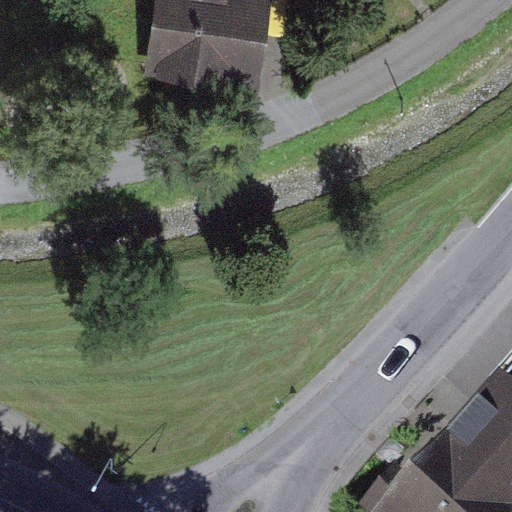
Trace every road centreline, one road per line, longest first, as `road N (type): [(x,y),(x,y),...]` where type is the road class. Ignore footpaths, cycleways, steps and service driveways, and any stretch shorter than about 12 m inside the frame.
road 1 (residential): [(0,185),(251,135),(432,48),(496,0)]
road 2 (residential): [(237,511),(511,209)]
